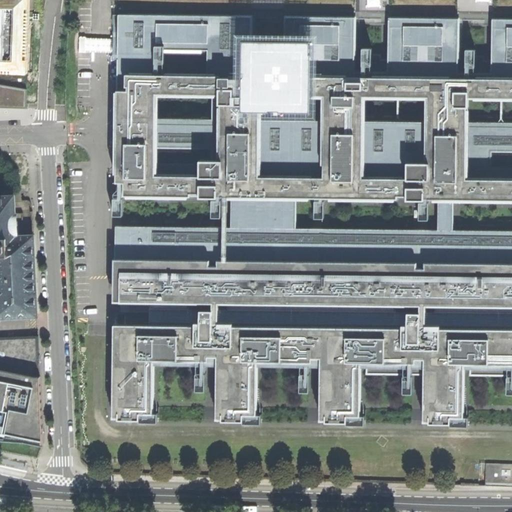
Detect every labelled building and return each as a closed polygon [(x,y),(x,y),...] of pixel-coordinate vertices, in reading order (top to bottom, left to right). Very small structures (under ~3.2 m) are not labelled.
[(30,0),(0,0),(0,68),(28,70),(30,0)] [(127,234),(126,297),(151,298),(150,304),(134,304),(134,311),(150,311),(150,325),(125,324),(125,420),(140,420),(140,412),(154,412),(154,359),(218,360),(217,421),(244,421),(244,413),(258,414),(258,360),(321,361),(320,422),(347,422),(347,415),(361,415),(361,362),(425,362),(424,423),(450,424),(451,416),(464,416),(465,363),(511,363),(511,237),(452,237),(452,199),(511,199),(511,18),(493,19),(492,60),(484,60),(484,55),(466,55),(466,60),(458,60),(459,18),(389,18),(389,59),(381,59),(381,54),(363,54),(363,59),(355,59),(355,17),(286,17),(286,58),(278,58),(278,53),(259,53),(259,57),(251,57),(252,16),(118,15),(117,195),(233,196),(232,234),(127,234)] [(28,89),(0,82),(0,108),(27,108),(28,89)] [(0,316),(38,316),(34,235),(33,213),(16,212),(15,204),(14,195),(0,195),(0,316)] [(123,198),(114,198),(113,215),(123,215),(123,198)] [(222,199),(213,199),(213,217),(222,217),(222,199)] [(0,438),(37,447),(33,342),(0,343),(0,438)] [(197,372),(197,390),(206,390),(206,372),(197,372)] [(300,373),(300,391),(310,391),(310,373),(300,373)] [(413,374),(404,374),(403,392),(413,392),(413,374)] [(212,418),(211,411),(202,412),(203,419),(212,418)] [(140,420),(140,422),(158,422),(158,412),(140,412),(140,420)] [(244,421),(244,423),(261,423),(261,414),(258,414),(244,413),(244,421)] [(347,422),(347,424),(365,424),(365,415),(361,415),(347,415),(347,422)] [(450,424),(450,425),(468,425),(468,416),(464,416),(451,416),(450,424)] [(511,465),(480,464),(480,484),(511,484),(511,465)]
